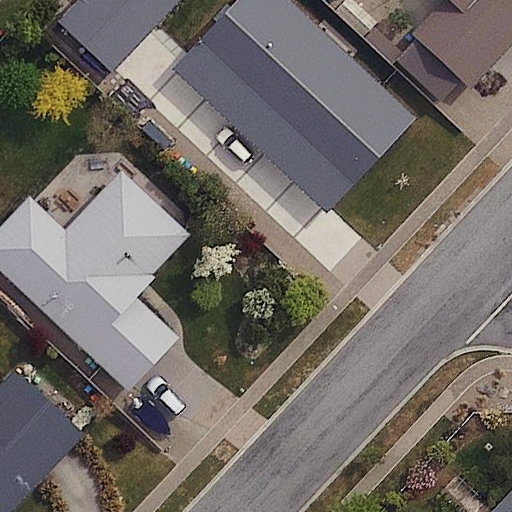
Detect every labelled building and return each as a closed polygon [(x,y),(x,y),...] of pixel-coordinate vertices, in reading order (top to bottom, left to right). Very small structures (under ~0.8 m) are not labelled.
[(74,0),(55,22),(114,74),(179,0),(74,0)] [(511,0),(443,0),(409,36),(471,94),(511,51),(511,0)] [(29,197),(0,227),(0,272),(129,394),(182,338),(135,294),(189,237),(120,172),(65,230),(29,197)] [(0,389),(0,511),(15,511),(85,429),(17,372),(2,391),(0,389)] [(511,511),(511,491),(492,511),(511,511)]
